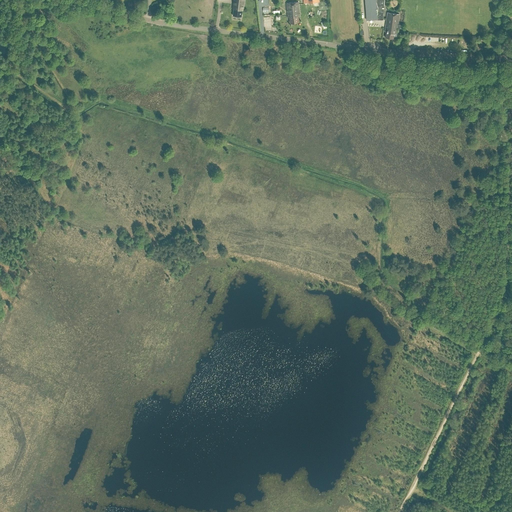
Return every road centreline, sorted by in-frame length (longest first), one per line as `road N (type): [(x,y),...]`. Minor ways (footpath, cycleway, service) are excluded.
road 1 (tertiary): [(507,58),(167,24),(83,0)]
road 2 (track): [(511,162),(499,302),(400,511)]
